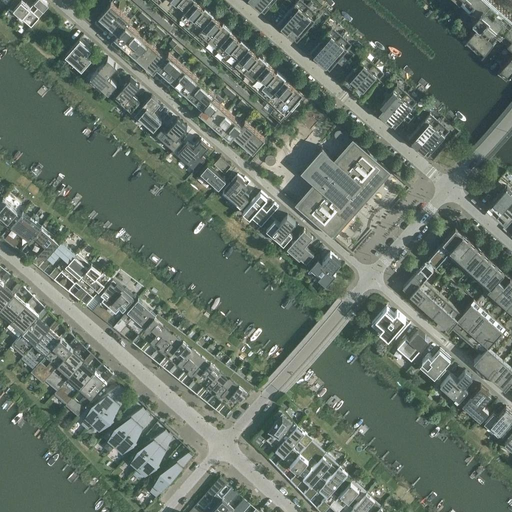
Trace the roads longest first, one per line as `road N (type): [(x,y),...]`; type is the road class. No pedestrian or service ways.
road 1 (residential): [(371,277),(52,0)]
road 2 (residential): [(224,444),(0,250)]
road 3 (residential): [(449,188),(231,0)]
road 4 (residential): [(349,302),(224,444)]
road 5 (residential): [(511,401),(371,277)]
